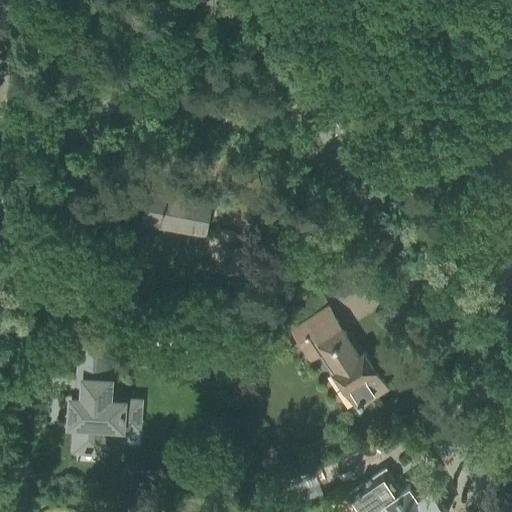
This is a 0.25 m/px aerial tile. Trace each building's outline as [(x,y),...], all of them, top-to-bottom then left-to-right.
[(205,231),(207,218),(211,197),(168,189),(169,185),(150,182),(143,220),(163,223),(205,231)] [(251,246),(231,250),(221,252),(227,278),(256,272),(251,246)] [(328,306),(312,317),(293,329),(311,358),(325,348),(330,356),(325,359),(333,370),(334,370),(357,404),(370,395),(386,384),(363,349),(359,352),(328,306)] [(106,367),(80,366),(78,397),(71,396),(71,398),(72,398),(72,402),(71,402),(71,404),(71,415),(70,414),(70,416),(71,416),(70,421),(70,420),(70,422),(76,422),(75,448),(84,449),(84,450),(91,451),(91,449),(101,450),(102,424),(123,425),(123,416),(124,416),(124,415),(123,415),(124,410),(124,409),(124,399),(109,398),(110,378),(105,378),(106,367)] [(369,437),(374,450),(384,447),(379,434),(369,437)] [(408,483),(399,489),(385,467),(345,493),(356,511),(374,511),(380,508),(382,511),(446,511),(429,486),(416,495),(408,483)] [(263,511),(288,511),(303,506),(290,475),(247,492),(253,506),(260,503),(263,511)]
